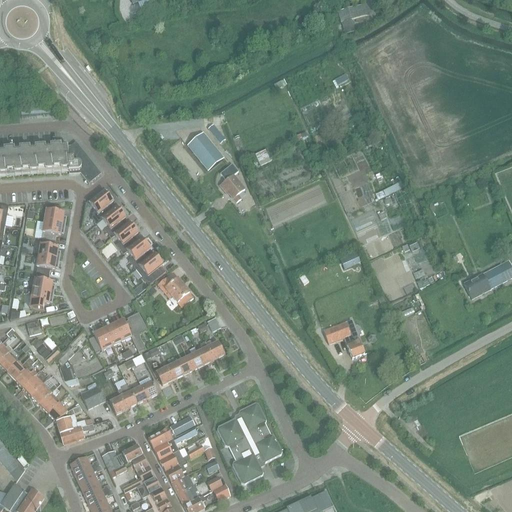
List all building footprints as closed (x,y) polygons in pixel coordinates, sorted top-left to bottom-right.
[(351,20),(369,16),(366,5),(338,13),(344,35),(354,32),(351,20)] [(296,134),(302,129),(298,125),(292,129),(296,134)] [(220,145),(225,141),(213,126),(208,130),(220,145)] [(208,172),(224,160),(203,135),(188,147),(208,172)] [(89,186),(91,184),(102,175),(76,143),(71,147),(71,149),(68,149),(67,146),(59,147),(59,150),(52,150),(52,147),(44,148),(44,151),(40,151),(37,151),(37,149),(28,149),(28,152),(21,152),(21,150),(12,150),(13,153),(6,154),(5,151),(0,151),(0,175),(0,176),(0,172),(5,172),(5,175),(16,175),(16,171),(21,171),(21,174),(31,173),(31,170),(36,170),(37,173),(47,172),(47,169),(52,169),(52,172),(63,171),(62,168),(67,168),(68,171),(69,174),(79,173),(89,186)] [(270,157),(278,154),(274,146),(267,149),(270,157)] [(230,167),(228,169),(227,170),(220,175),(226,182),(220,187),(226,194),(227,193),(236,204),(241,201),(238,197),(245,191),(242,188),(244,187),(240,181),(238,182),(233,177),(238,173),(232,166),(230,167)] [(407,182),(385,188),(387,194),(408,188),(407,182)] [(101,197),(99,195),(92,200),(94,202),(90,205),(95,212),(93,213),(91,220),(96,227),(103,222),(102,221),(113,212),(109,207),(113,204),(111,201),(113,200),(107,192),(101,197)] [(403,192),(394,196),(397,203),(406,200),(403,192)] [(22,223),(22,213),(30,214),(30,206),(16,205),(15,223),(22,223)] [(0,226),(5,228),(8,208),(0,206),(0,226)] [(45,223),(65,227),(65,225),(66,218),(64,218),(64,215),(59,214),(61,208),(48,206),(45,223)] [(119,208),(113,212),(102,221),(103,222),(107,228),(104,231),(111,240),(115,237),(126,228),(122,223),(125,220),(123,217),(125,215),(119,208)] [(65,227),(45,223),(42,240),(55,243),(56,237),(60,237),(61,234),(63,235),(64,228),(65,227)] [(115,237),(120,243),(116,246),(124,256),(127,253),(127,252),(138,244),(134,238),(138,236),(136,233),(138,231),(131,223),(126,228),(115,237)] [(128,262),(136,271),(151,259),(147,254),(150,251),(148,248),(150,247),(144,239),(138,244),(127,252),(127,253),(132,259),(128,262)] [(55,243),(42,240),(39,258),(59,261),(59,259),(60,253),(58,253),(58,249),(54,249),(55,243)] [(99,249),(104,245),(101,241),(96,245),(99,249)] [(148,287),(165,274),(165,273),(163,275),(159,270),(163,267),(160,264),(162,262),(156,255),(151,259),(136,271),(148,287)] [(59,261),(39,258),(36,275),(49,277),(50,271),(55,272),(55,269),(57,269),(58,263),(59,263),(59,261)] [(490,291),(511,279),(511,268),(509,263),(483,276),(464,286),(472,301),(491,291),(490,291)] [(181,280),(188,274),(184,269),(177,274),(181,280)] [(49,277),(36,275),(33,292),(53,296),(53,294),(54,288),(52,287),(53,284),(48,283),(49,277)] [(167,279),(158,287),(169,300),(172,298),(178,305),(183,301),(187,305),(193,299),(189,295),(189,294),(189,292),(186,288),(184,288),(177,281),(177,280),(172,285),(167,279)] [(144,282),(139,286),(143,292),(148,288),(144,282)] [(53,296),(33,292),(30,310),(43,312),(44,306),(49,306),(49,303),(52,304),(53,297),(53,296)] [(419,304),(409,310),(412,315),(422,309),(419,304)] [(124,322),(122,322),(130,339),(139,355),(146,351),(139,337),(148,332),(138,315),(130,319),(131,321),(125,324),(124,322)] [(216,319),(207,324),(213,334),(221,330),(216,319)] [(41,334),(38,322),(26,325),(29,337),(41,334)] [(122,322),(113,327),(120,343),(130,339),(122,322)] [(339,327),(333,329),(338,343),(345,340),(353,360),(365,355),(358,338),(351,322),(345,324),(339,327)] [(208,330),(205,325),(198,328),(200,334),(208,330)] [(113,327),(103,332),(111,348),(120,343),(113,327)] [(21,345),(28,337),(20,331),(14,339),(21,345)] [(95,355),(111,348),(103,332),(94,336),(95,338),(89,341),(95,355)] [(359,339),(364,354),(378,350),(373,334),(359,339)] [(181,337),(173,341),(167,344),(169,347),(175,344),(176,347),(184,343),(181,337)] [(37,340),(31,346),(36,351),(42,345),(37,340)] [(61,368),(80,349),(73,342),(54,361),(61,368)] [(205,344),(214,362),(225,357),(218,343),(213,346),(211,342),(205,344)] [(123,345),(126,351),(131,349),(129,343),(123,345)] [(197,354),(204,367),(214,362),(205,344),(200,346),(203,351),(197,354)] [(47,350),(42,345),(36,351),(40,356),(47,350)] [(0,346),(0,363),(11,352),(7,348),(5,350),(1,346),(0,346)] [(160,357),(156,349),(149,353),(152,359),(156,357),(157,359),(160,357)] [(47,350),(40,356),(44,361),(45,361),(52,354),(47,350)] [(56,350),(52,354),(45,361),(49,365),(60,354),(56,350)] [(0,363),(0,366),(7,374),(18,363),(14,359),(17,356),(12,352),(11,352),(0,363)] [(187,359),(194,372),(204,367),(197,354),(187,359)] [(177,364),(183,377),(194,372),(187,359),(185,355),(181,356),(183,361),(177,364)] [(18,363),(7,374),(15,383),(32,367),(32,368),(34,365),(29,360),(27,362),(22,367),(18,363)] [(72,367),(68,362),(60,370),(64,382),(75,379),(72,367)] [(183,377),(177,364),(167,369),(173,382),(183,377)] [(15,383),(23,390),(37,377),(34,373),(35,372),(31,368),(32,368),(32,367),(15,383)] [(173,382),(167,369),(156,374),(162,387),(173,382)] [(37,377),(23,390),(30,398),(42,387),(47,382),(50,379),(47,377),(45,379),(40,374),(37,377)] [(59,386),(63,382),(58,376),(53,380),(59,386)] [(141,388),(147,401),(158,396),(152,383),(141,388)] [(120,398),(127,411),(137,406),(131,393),(127,386),(120,389),(121,391),(118,393),(120,398)] [(42,387),(30,398),(39,407),(56,391),(54,388),(49,393),(42,387)] [(105,403),(105,402),(98,388),(92,391),(99,405),(105,403)] [(147,401),(141,388),(131,393),(137,406),(147,401)] [(56,391),(39,407),(47,416),(57,407),(58,405),(59,404),(55,400),(54,399),(59,394),(56,391)] [(92,391),(87,394),(94,408),(99,405),(92,391)] [(88,411),(94,408),(87,394),(81,397),(88,411)] [(120,398),(110,404),(116,417),(127,411),(120,398)] [(47,416),(56,424),(69,420),(69,418),(73,417),(73,416),(81,413),(79,408),(72,410),(67,414),(58,405),(57,407),(47,416)] [(258,406),(255,405),(239,413),(238,416),(240,420),(237,422),(234,421),(218,429),(217,432),(225,448),(228,449),(235,463),(233,464),(232,468),(241,486),(246,486),(262,478),(263,474),(262,473),(257,464),(261,462),(262,464),(265,465),(280,457),(281,453),(274,438),(271,437),(265,425),(266,422),(258,406)] [(56,425),(60,435),(92,427),(91,421),(76,425),(73,417),(69,418),(69,420),(56,424),(56,425)] [(148,441),(153,451),(175,440),(174,438),(194,427),(190,419),(170,430),(171,430),(148,441)] [(60,435),(63,447),(84,440),(82,434),(88,432),(89,434),(94,432),(92,427),(60,435)] [(153,451),(159,463),(179,453),(175,446),(185,441),(186,442),(197,436),(194,430),(183,436),(175,440),(153,451)] [(0,463),(17,484),(25,472),(15,460),(5,448),(0,442),(0,463)] [(131,463),(143,457),(137,447),(117,458),(114,452),(102,458),(109,474),(114,472),(124,466),(131,463)] [(214,448),(217,458),(222,456),(219,447),(214,448)] [(201,448),(187,456),(190,461),(204,453),(201,448)] [(212,451),(205,453),(209,464),(216,461),(212,451)] [(159,463),(165,474),(185,464),(179,453),(159,463)] [(137,489),(141,487),(155,480),(143,457),(131,463),(140,481),(122,490),(124,495),(125,495),(128,494),(133,491),(137,489)] [(27,465),(21,458),(17,461),(23,469),(27,465)] [(70,466),(76,478),(100,467),(98,463),(93,465),(93,466),(91,467),(87,458),(70,466)] [(185,464),(165,474),(171,485),(184,479),(183,476),(187,474),(183,468),(187,466),(186,463),(185,464)] [(208,475),(219,470),(215,463),(205,468),(208,475)] [(279,468),(283,476),(290,472),(286,464),(279,468)] [(124,466),(114,472),(117,477),(127,472),(124,466)] [(76,478),(81,490),(98,483),(94,474),(96,473),(97,474),(102,472),(100,467),(76,478)] [(425,469),(421,473),(439,488),(443,484),(425,469)] [(187,477),(184,479),(171,485),(177,497),(193,488),(187,477)] [(213,493),(222,488),(217,479),(207,484),(212,493),(213,493)] [(141,487),(137,489),(143,500),(146,498),(161,491),(155,480),(141,487)] [(81,490),(87,503),(111,491),(109,487),(104,489),(105,490),(102,492),(98,483),(81,490)] [(7,496),(0,507),(4,510),(7,511),(35,511),(44,500),(32,491),(29,497),(24,493),(24,492),(15,486),(8,497),(7,496)] [(213,493),(219,504),(230,498),(225,486),(222,488),(213,493)] [(193,489),(193,488),(177,497),(183,508),(198,500),(195,494),(197,493),(195,488),(193,489)] [(87,503),(90,511),(97,511),(109,507),(105,498),(107,497),(108,499),(113,496),(111,491),(87,503)] [(152,510),(167,502),(161,491),(146,498),(152,510)] [(327,511),(334,509),(326,494),(312,501),(311,498),(286,509),(287,511),(284,511),(327,511)] [(183,508),(185,511),(204,511),(198,500),(183,508)] [(172,511),(167,502),(152,510),(148,511),(172,511)]
